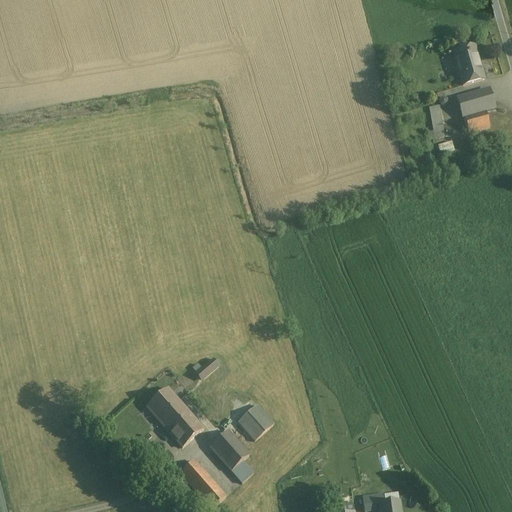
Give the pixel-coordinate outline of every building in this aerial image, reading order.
[(474,48),(453,54),(463,87),(484,81),(474,48)] [(488,91),(457,100),(463,120),(464,119),(485,113),(494,111),(488,91)] [(438,108),(429,110),(435,141),(445,139),(438,108)] [(485,113),(464,119),(468,135),(490,129),(485,113)] [(452,142),(438,147),(442,157),(456,152),(452,142)] [(193,369),(203,381),(219,367),(213,359),(201,370),(197,365),(193,369)] [(167,390),(146,409),(183,449),(203,430),(167,390)] [(254,404),(235,421),(254,443),(274,425),(254,404)] [(228,433),(209,449),(231,473),(243,463),(249,457),(228,433)] [(194,463),(179,475),(211,511),(226,499),(194,463)] [(243,463),(231,473),(241,485),(253,474),(243,463)] [(364,511),(368,511),(379,511),(378,505),(400,502),(398,493),(363,498),(364,511)] [(353,511),(351,497),(332,500),(333,511),(353,511)] [(379,511),(400,511),(400,502),(378,505),(379,511)]
